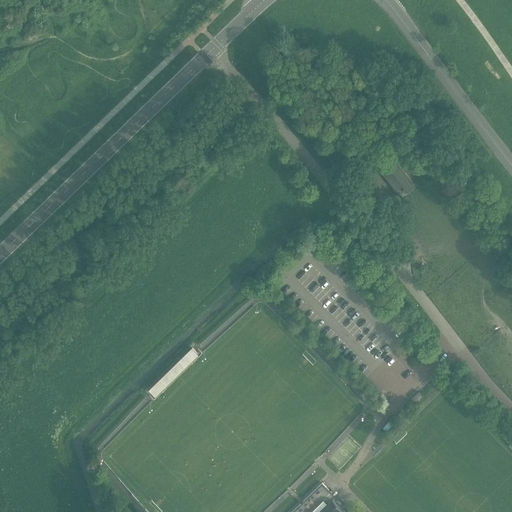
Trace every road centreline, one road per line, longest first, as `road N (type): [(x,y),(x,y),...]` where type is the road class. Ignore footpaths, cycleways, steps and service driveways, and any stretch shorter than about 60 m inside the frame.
road 1 (unclassified): [(511,408),(211,51)]
road 2 (secondary): [(0,255),(211,51)]
road 3 (unknown): [(189,0),(131,52),(107,61),(52,37),(0,48)]
road 4 (secondary): [(384,0),(511,157)]
